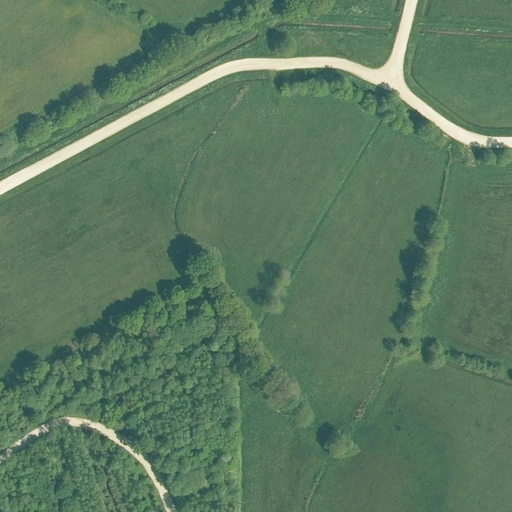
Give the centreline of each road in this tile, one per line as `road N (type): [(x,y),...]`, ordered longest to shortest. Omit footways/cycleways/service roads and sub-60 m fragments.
road 1 (track): [(0,187),(245,65),(350,68),(390,82),(458,135),(511,142)]
road 2 (track): [(0,461),(58,423),(101,429),(152,467),(170,511)]
